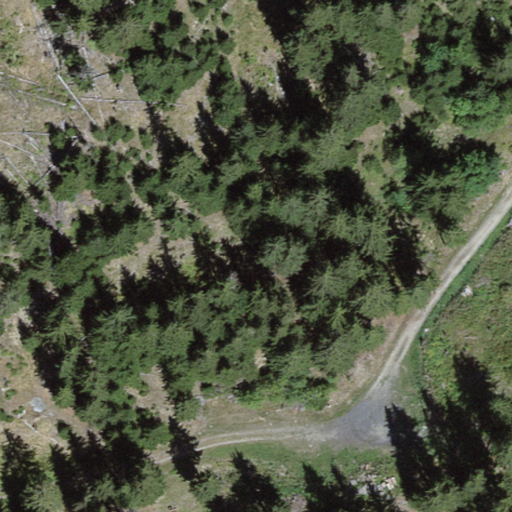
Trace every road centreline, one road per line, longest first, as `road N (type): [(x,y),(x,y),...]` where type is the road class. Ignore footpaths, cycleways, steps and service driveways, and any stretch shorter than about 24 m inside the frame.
road 1 (track): [(365,408),(355,430),(250,435),(0,498)]
road 2 (track): [(511,199),(441,286),(365,408)]
